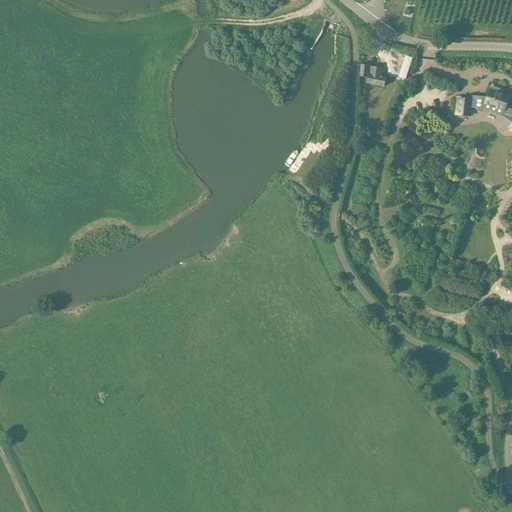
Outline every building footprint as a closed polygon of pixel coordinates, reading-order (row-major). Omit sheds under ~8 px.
[(389,52),(387,64),(401,66),(402,54),(389,52)] [(359,76),(368,78),(367,83),(384,86),(386,74),(383,74),(384,69),(370,66),(361,65),(359,76)] [(504,110),(509,97),(497,93),(499,89),(492,87),(486,104),(504,110)] [(472,117),(473,100),(456,99),(456,115),(472,117)] [(134,226),(144,224),(142,217),(132,219),(134,226)]
